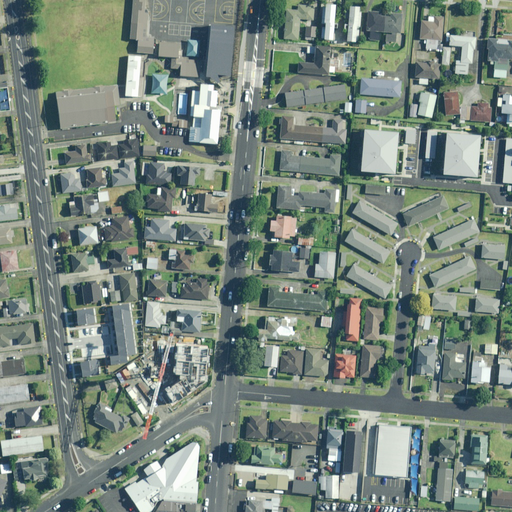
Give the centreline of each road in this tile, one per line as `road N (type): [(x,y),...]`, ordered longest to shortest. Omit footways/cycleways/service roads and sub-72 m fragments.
road 1 (residential): [(12,0),(70,441),(87,483)]
road 2 (tertiary): [(224,390),(259,0)]
road 3 (residential): [(224,390),(396,405)]
road 4 (tertiary): [(87,483),(192,413),(222,410)]
road 5 (residential): [(408,254),(396,405)]
